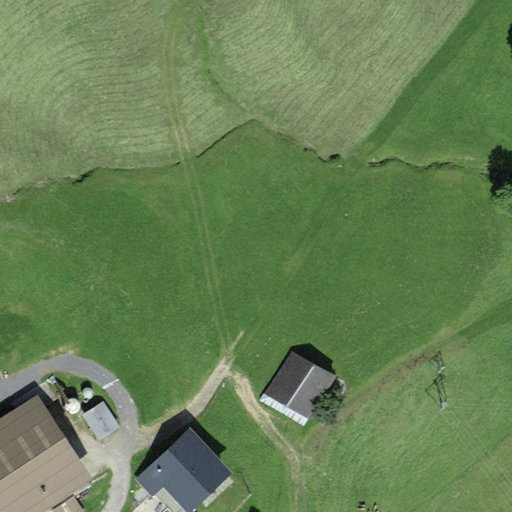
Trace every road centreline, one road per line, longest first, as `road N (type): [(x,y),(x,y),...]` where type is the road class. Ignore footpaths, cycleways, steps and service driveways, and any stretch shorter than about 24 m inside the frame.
road 1 (track): [(223,366),(360,157),(489,0)]
road 2 (track): [(128,436),(173,427),(223,366),(296,462),(303,511)]
road 3 (track): [(0,390),(78,365),(107,381),(123,404),(128,436),(112,511)]
road 4 (track): [(296,462),(369,389),(494,317)]
